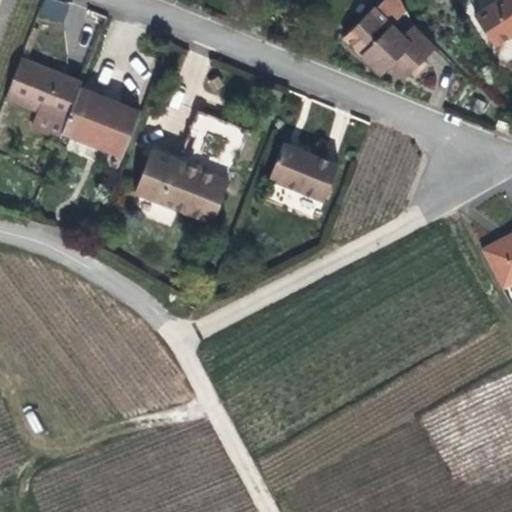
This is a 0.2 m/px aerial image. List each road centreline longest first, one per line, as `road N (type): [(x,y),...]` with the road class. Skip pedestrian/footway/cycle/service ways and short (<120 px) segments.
road 1 (residential): [(129,0),(511,152)]
road 2 (residential): [(511,159),(407,223),(181,337)]
road 3 (track): [(29,511),(45,461),(213,399)]
road 4 (residential): [(0,231),(82,263),(181,337)]
road 5 (track): [(181,337),(275,511)]
